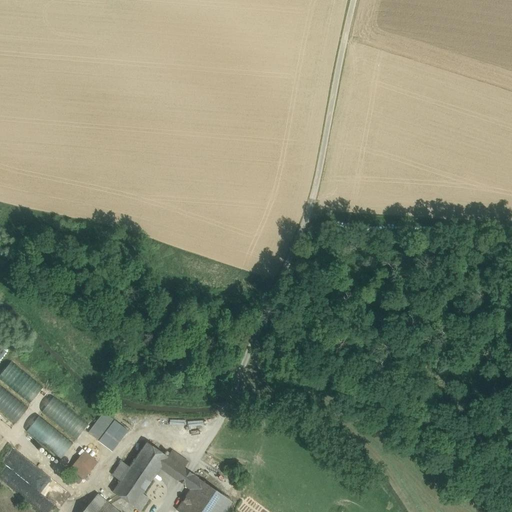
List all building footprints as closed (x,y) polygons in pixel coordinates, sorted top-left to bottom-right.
[(0,350),(15,370),(22,365),(4,341),(0,344),(0,350)] [(0,409),(16,423),(28,409),(0,386),(0,409)] [(115,421),(104,412),(88,432),(99,441),(115,421)] [(27,433),(55,456),(70,437),(42,414),(27,433)] [(114,491),(113,492),(134,506),(142,494),(154,477),(160,468),(168,457),(147,442),(140,453),(114,491)] [(132,448),(106,486),(114,491),(140,453),(132,448)] [(0,478),(10,487),(20,476),(51,501),(54,498),(47,492),(55,482),(14,449),(0,467),(0,478)] [(98,462),(84,451),(69,469),(83,480),(98,462)] [(172,451),(168,457),(187,470),(191,464),(172,451)] [(187,470),(168,457),(160,468),(179,481),(187,470)] [(190,471),(187,470),(179,481),(182,483),(192,489),(178,509),(181,511),(226,511),(233,501),(190,471)] [(72,472),(69,476),(79,483),(81,480),(72,472)] [(165,485),(154,477),(142,494),(149,499),(153,502),(162,500),(167,493),(165,485)] [(117,511),(97,494),(81,511),(117,511)] [(142,494),(134,506),(141,511),(149,499),(142,494)]
